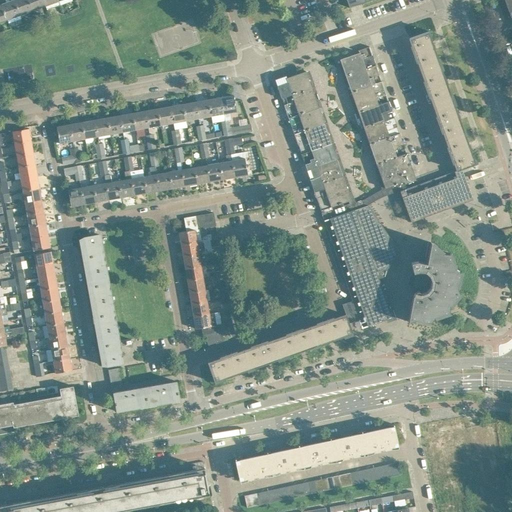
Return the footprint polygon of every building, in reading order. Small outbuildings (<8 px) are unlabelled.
[(21,20),(20,16),(14,0),(6,3),(4,0),(0,0),(0,1),(1,5),(7,20),(8,24),(21,20)] [(32,11),(28,0),(13,0),(14,0),(20,16),(32,11)] [(45,7),(42,0),(28,0),(32,11),(45,7)] [(59,6),(58,2),(57,0),(42,0),(45,7),(46,11),(59,6)] [(346,0),(349,8),(351,8),(362,5),(361,4),(372,0),(346,0)] [(441,63),(433,42),(429,31),(409,39),(421,70),(441,63)] [(359,53),(340,60),(351,93),(370,86),(381,82),(381,81),(380,81),(378,76),(379,75),(372,55),(371,56),(369,48),(370,48),(369,47),(358,51),(359,53)] [(453,98),(446,77),(441,63),(421,70),(433,105),(453,98)] [(286,76),(275,80),(277,87),(278,86),(282,99),(293,95),(311,89),(305,72),(287,78),(286,76)] [(370,86),(351,93),(358,113),(377,106),(389,102),(388,101),(385,95),(386,95),(381,82),(370,86)] [(293,95),(282,99),(284,105),(288,119),(289,118),(300,115),(312,111),(318,109),(311,89),(293,95)] [(233,95),(220,98),(224,114),(225,122),(228,121),(230,121),(229,113),(236,112),(233,95)] [(224,114),(220,98),(208,100),(211,116),(224,114)] [(466,133),(458,112),(453,98),(433,105),(446,140),(466,133)] [(211,116),(208,100),(196,102),(198,119),(211,116)] [(198,119),(196,102),(183,105),(186,121),(198,119)] [(377,106),(358,113),(364,129),(383,122),(394,118),(394,117),(393,117),(391,112),(392,111),(389,102),(377,106)] [(186,121),(183,105),(170,107),(173,123),(186,121)] [(173,123),(170,107),(158,109),(161,126),(173,123)] [(161,126),(158,109),(145,111),(148,128),(161,126)] [(300,115),(289,118),(291,124),(290,125),(294,135),(305,131),(324,125),(318,109),(312,111),(300,115)] [(148,128),(145,111),(133,113),(135,130),(148,128)] [(135,130),(133,113),(120,116),(123,132),(135,130)] [(123,132),(120,116),(107,118),(110,135),(123,132)] [(110,135),(107,118),(95,120),(98,137),(110,135)] [(383,122),(364,129),(370,145),(388,138),(400,134),(399,133),(398,133),(397,128),(397,127),(394,118),(383,122)] [(98,137),(95,120),(82,123),(83,128),(85,139),(98,137)] [(83,128),(82,123),(69,125),(72,141),(85,139),(83,128)] [(251,132),(250,124),(229,128),(222,129),(224,136),(251,132)] [(72,141),(69,125),(56,127),(59,144),(72,141)] [(305,131),(294,135),(298,146),(298,145),(301,154),(301,155),(312,151),(331,144),(324,125),(305,131)] [(204,126),(200,126),(196,127),(198,134),(205,133),(204,126)] [(30,141),(28,129),(12,132),(15,144),(30,141)] [(179,131),(175,131),(171,132),(173,139),(180,137),(179,131)] [(206,140),(205,133),(198,134),(199,141),(206,140)] [(477,163),(470,145),(466,133),(446,140),(457,171),(462,169),(477,163)] [(388,138),(370,145),(376,165),(395,158),(406,154),(406,153),(403,147),(404,147),(400,134),(388,138)] [(181,144),(180,137),(173,139),(174,145),(181,144)] [(242,144),(241,137),(225,141),(226,147),(233,146),(242,144)] [(128,139),(124,140),(121,141),(122,148),(129,146),(128,139)] [(33,153),(30,141),(15,144),(17,156),(33,153)] [(312,151),(301,155),(304,164),(305,164),(307,170),(306,170),(307,171),(318,167),(336,161),(331,144),(312,151)] [(234,152),(233,146),(226,147),(227,154),(234,152)] [(248,175),(244,152),(231,154),(235,177),(248,175)] [(35,165),(33,153),(17,156),(19,167),(35,165)] [(235,177),(231,154),(225,155),(226,162),(219,163),(222,179),(235,177)] [(395,158),(376,165),(379,173),(398,166),(400,170),(410,166),(411,166),(406,154),(395,158)] [(80,162),(78,155),(71,156),(62,158),(63,165),(80,162)] [(318,167),(307,171),(310,180),(313,186),(323,183),(342,176),(336,161),(318,167)] [(107,168),(106,162),(99,163),(100,170),(107,168)] [(222,179),(219,163),(207,165),(210,182),(222,179)] [(37,176),(35,165),(19,167),(21,179),(37,176)] [(210,182),(207,165),(194,167),(197,184),(210,182)] [(81,173),(80,166),(64,169),(65,176),(75,174),(81,173)] [(398,166),(379,173),(385,189),(404,182),(405,185),(415,181),(413,173),(410,166),(400,170),(398,166)] [(197,184),(194,167),(182,170),(184,186),(197,184)] [(108,175),(107,168),(100,170),(101,177),(105,176),(108,175)] [(473,200),(462,169),(457,171),(400,191),(411,222),(473,200)] [(184,186),(182,170),(169,172),(172,188),(184,186)] [(134,195),(131,179),(130,172),(127,172),(126,171),(124,172),(126,180),(119,181),(121,197),(134,195)] [(172,188),(169,172),(156,174),(159,191),(172,188)] [(159,191),(156,174),(144,176),(147,193),(159,191)] [(121,197),(119,181),(112,182),(110,175),(108,175),(105,176),(106,183),(109,200),(121,197)] [(39,188),(37,176),(21,179),(23,191),(39,188)] [(147,193),(144,176),(131,179),(134,195),(147,193)] [(313,186),(312,187),(316,198),(317,198),(319,205),(330,202),(348,195),(342,176),(323,183),(313,186)] [(109,200),(106,183),(93,185),(96,202),(109,200)] [(96,202),(93,185),(81,188),(84,204),(96,202)] [(41,200),(39,188),(23,191),(25,203),(41,200)] [(84,204),(81,188),(68,190),(71,207),(84,204)] [(319,205),(322,213),(333,209),(332,207),(350,201),(348,195),(330,202),(319,205)] [(43,212),(41,200),(25,203),(27,215),(43,212)] [(401,253),(368,205),(324,220),(345,279),(351,277),(353,282),(346,284),(352,301),(342,304),(346,315),(351,329),(361,325),(362,328),(392,318),(376,272),(388,268),(389,266),(391,264),(392,262),(394,260),(395,259),(396,257),(397,256),(399,255),(401,253)] [(45,224),(43,212),(27,215),(21,216),(22,220),(28,219),(29,227),(45,224)] [(213,213),(208,214),(210,227),(216,226),(213,213)] [(210,227),(208,214),(202,215),(204,228),(210,227)] [(204,228),(202,215),(196,216),(198,229),(199,229),(204,228)] [(198,229),(196,216),(190,217),(192,230),(198,229)] [(192,230),(190,217),(184,218),(186,231),(192,230)] [(47,235),(45,224),(29,227),(31,238),(47,235)] [(201,236),(199,229),(198,229),(192,230),(186,231),(179,232),(181,245),(203,241),(211,240),(210,234),(201,236)] [(49,248),(47,235),(31,238),(28,239),(30,246),(33,245),(34,251),(49,248)] [(99,235),(95,235),(85,237),(80,239),(102,366),(108,366),(121,363),(118,346),(121,346),(130,347),(130,343),(131,343),(131,339),(127,340),(120,341),(118,342),(99,235)] [(206,253),(203,241),(181,245),(183,257),(199,254),(206,253)] [(443,253),(431,243),(427,263),(418,261),(411,263),(413,273),(419,271),(425,272),(426,269),(432,274),(434,281),(433,289),(428,294),(420,297),(413,295),(408,322),(409,322),(415,319),(430,322),(434,317),(449,312),(449,311),(449,305),(460,293),(459,293),(457,287),(460,272),(459,272),(454,268),(449,253),(449,254),(443,253)] [(52,263),(50,252),(34,255),(36,266),(52,263)] [(201,266),(199,254),(183,257),(185,269),(201,266)] [(55,275),(52,263),(36,266),(33,267),(34,273),(38,273),(39,278),(55,275)] [(203,278),(201,266),(185,269),(187,281),(203,278)] [(413,284),(426,284),(426,273),(413,273),(413,284)] [(57,287),(55,275),(39,278),(41,290),(57,287)] [(205,290),(203,278),(187,281),(189,293),(205,290)] [(59,299),(57,287),(41,290),(43,302),(59,299)] [(207,302),(205,290),(189,293),(191,305),(207,302)] [(61,311),(59,299),(43,302),(45,313),(61,311)] [(5,305),(5,302),(0,303),(0,309),(6,308),(6,311),(13,310),(12,304),(5,305)] [(209,314),(207,302),(191,305),(193,317),(209,314)] [(63,323),(61,311),(45,313),(47,325),(63,323)] [(214,313),(209,314),(193,317),(195,329),(203,328),(204,336),(225,328),(224,324),(216,325),(214,313)] [(318,347),(353,335),(351,329),(346,315),(311,327),(318,347)] [(3,327),(2,322),(0,321),(0,333),(10,332),(10,335),(17,334),(16,328),(9,329),(9,326),(3,327)] [(65,335),(63,323),(47,325),(49,338),(65,335)] [(233,326),(227,328),(231,339),(236,337),(233,326)] [(285,359),(318,347),(311,327),(278,338),(285,359)] [(231,339),(227,328),(221,330),(225,341),(231,339)] [(225,341),(221,330),(216,332),(220,343),(225,341)] [(11,338),(10,335),(10,332),(0,333),(0,346),(6,345),(5,339),(11,338)] [(220,343),(216,332),(210,334),(214,345),(220,343)] [(214,345),(210,334),(205,336),(209,347),(214,345)] [(67,347),(65,335),(49,338),(51,349),(67,347)] [(252,370),(285,359),(278,338),(245,350),(252,370)] [(69,358),(67,347),(51,349),(54,361),(69,358)] [(215,383),(252,370),(245,350),(208,363),(215,383)] [(72,370),(69,358),(54,361),(56,373),(72,370)] [(44,375),(42,363),(39,363),(34,364),(36,377),(44,375)] [(180,400),(176,381),(144,387),(148,406),(180,400)] [(12,389),(11,384),(11,383),(0,385),(0,389),(0,391),(12,389)] [(41,388),(36,389),(37,396),(58,392),(57,386),(57,385),(56,385),(57,386),(52,387),(52,386),(46,387),(46,388),(42,388),(41,388)] [(78,415),(75,396),(73,386),(60,389),(62,399),(11,408),(10,406),(0,407),(0,434),(15,432),(14,427),(78,415)] [(148,406),(144,387),(123,391),(114,393),(116,404),(114,404),(115,411),(148,406)] [(423,429),(434,511),(476,511),(474,494),(478,494),(474,464),(471,465),(465,423),(423,429)] [(398,445),(394,424),(393,425),(393,427),(380,429),(380,427),(375,428),(375,430),(362,433),(362,431),(366,452),(379,449),(379,451),(380,451),(380,449),(384,448),(384,450),(385,450),(385,448),(398,445)] [(366,452),(362,431),(361,431),(362,433),(349,436),(349,434),(344,435),(344,437),(331,440),(331,438),(330,438),(335,459),(348,456),(348,458),(349,458),(348,456),(353,455),(353,457),(354,457),(353,455),(366,452)] [(335,459),(330,438),(330,440),(318,443),(317,441),(312,442),(313,444),(299,447),(299,445),(303,466),(316,463),(317,465),(317,463),(321,462),(321,464),(322,463),(322,462),(335,459)] [(303,466),(299,445),(298,445),(299,447),(286,450),(286,448),(280,449),(281,451),(268,454),(267,452),(272,473),(285,470),(285,472),(286,471),(285,470),(289,469),(290,471),(290,470),(290,469),(303,466)] [(272,473),(267,452),(267,454),(259,456),(254,457),(254,455),(249,456),(250,458),(236,461),(236,459),(235,459),(240,480),(253,477),(253,478),(254,478),(253,477),(258,476),(258,477),(259,477),(259,475),(272,473)] [(400,474),(398,466),(397,463),(391,464),(394,476),(400,474)] [(394,476),(391,464),(385,465),(388,477),(394,476)] [(388,477),(385,465),(379,466),(382,478),(388,477)] [(382,478),(379,466),(374,468),(376,479),(382,478)] [(125,511),(125,510),(137,507),(137,511),(154,508),(153,504),(165,502),(165,505),(182,502),(182,499),(193,497),(194,500),(203,498),(202,495),(209,494),(204,467),(0,505),(0,511),(125,511)] [(376,479),(374,468),(368,469),(370,481),(376,479)] [(370,481),(368,469),(362,470),(364,482),(370,481)] [(364,482),(362,470),(356,472),(359,483),(364,482)] [(359,483),(356,472),(350,473),(353,485),(359,483)] [(353,485),(350,473),(344,474),(347,486),(353,485)] [(347,486),(344,474),(338,475),(341,487),(347,486)] [(341,487),(338,475),(333,477),(335,488),(341,487)] [(335,488),(333,477),(327,478),(329,490),(335,488)] [(329,490),(327,478),(321,479),(323,491),(329,490)] [(323,491),(321,479),(315,481),(318,492),(323,491)] [(318,492),(315,481),(309,482),(312,493),(318,492)] [(312,493),(309,482),(303,483),(306,495),(312,493)] [(306,495),(303,483),(297,484),(300,496),(306,495)] [(300,496),(297,484),(292,486),(294,497),(300,496)] [(294,497),(292,486),(286,487),(288,499),(294,497)] [(288,499),(286,487),(280,488),(282,500),(288,499)] [(282,500),(280,488),(274,490),(276,501),(282,500)] [(276,501),(274,490),(268,491),(271,502),(276,501)] [(271,502),(268,491),(262,492),(265,504),(271,502)] [(265,504),(262,492),(256,493),(259,505),(265,504)] [(406,494),(393,496),(394,501),(407,499),(414,498),(413,492),(406,494)] [(259,505),(256,493),(251,495),(253,506),(259,505)] [(253,506),(251,495),(245,496),(247,508),(253,506)]
